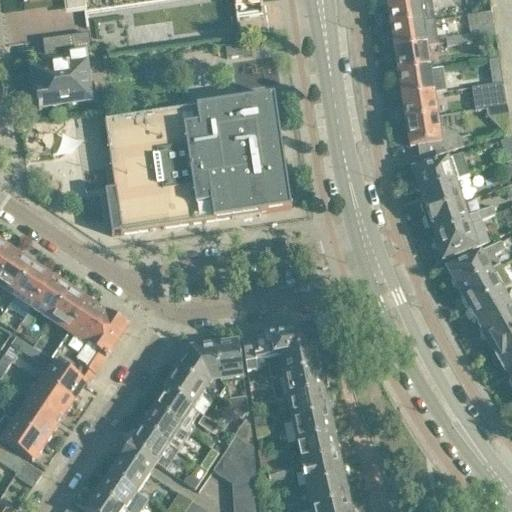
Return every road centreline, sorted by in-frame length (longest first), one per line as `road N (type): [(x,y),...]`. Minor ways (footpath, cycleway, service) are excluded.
road 1 (residential): [(511,496),(423,371),(379,279)]
road 2 (residential): [(365,240),(319,0)]
road 3 (residential): [(40,511),(176,313)]
road 4 (residential): [(365,240),(164,270),(136,289)]
road 5 (residential): [(176,313),(348,291),(379,279)]
road 6 (residential): [(136,289),(0,198)]
